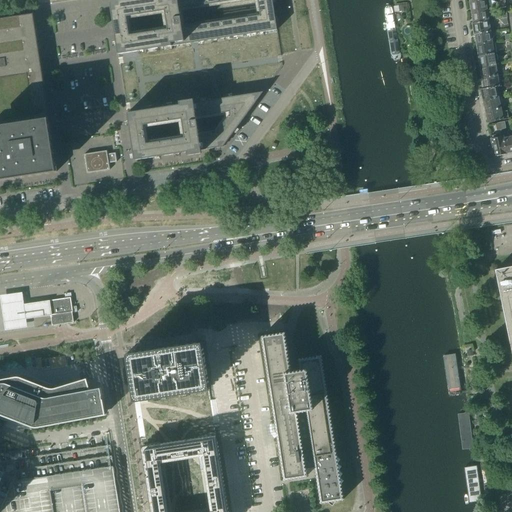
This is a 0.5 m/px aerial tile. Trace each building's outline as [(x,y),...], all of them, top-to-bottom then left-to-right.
[(124,0),(110,2),(128,114),(135,159),(223,146),(283,66),(272,0),(124,0)] [(489,9),(487,0),(475,0),(470,1),(470,2),(470,4),(470,7),(471,8),(472,12),(489,9)] [(385,9),(388,30),(390,32),(393,31),(395,29),(392,8),(390,6),(387,7),(385,9)] [(490,20),(489,9),(472,12),(472,13),(471,14),(473,23),(490,20)] [(0,180),(58,171),(50,122),(33,14),(0,19),(0,180)] [(492,31),(490,20),(473,23),(474,34),(492,31)] [(494,42),(492,31),(474,34),(476,44),(477,44),(477,45),(494,42)] [(496,53),(494,42),(477,45),(478,50),(477,51),(477,55),(479,55),(479,56),(496,53)] [(497,64),(496,53),(479,56),(479,57),(478,58),(479,62),(480,63),(480,67),(497,64)] [(499,75),(497,64),(480,67),(481,72),(480,73),(481,76),(482,77),(482,78),(499,75)] [(501,86),(499,75),(482,78),(482,79),(481,80),(482,83),(483,84),(484,89),(481,89),(481,90),(501,86)] [(501,87),(501,86),(481,90),(481,91),(480,92),(481,95),(482,96),(483,100),(500,97),(498,87),(501,87)] [(503,108),(500,97),(483,100),(484,102),(483,103),(484,106),(485,107),(486,111),(503,108)] [(503,112),(503,108),(486,111),(487,116),(486,118),(487,123),(508,119),(507,111),(503,112)] [(511,134),(502,137),(506,153),(511,152),(511,153),(511,152),(511,134)] [(506,154),(506,153),(502,137),(496,138),(495,135),(490,136),(495,157),(506,154)] [(84,154),(87,173),(110,170),(109,163),(110,162),(110,163),(117,162),(115,153),(108,154),(107,155),(107,151),(84,154)] [(352,196),(345,197),(350,247),(376,243),(368,194),(352,196)] [(511,266),(494,270),(511,356),(511,355),(511,266)] [(22,291),(0,294),(0,298),(4,329),(26,326),(25,318),(51,314),(49,300),(23,303),(22,291)] [(51,314),(52,326),(73,323),(72,311),(70,296),(49,300),(51,314)] [(224,332),(277,326),(275,312),(222,317),(224,332)] [(273,415),(274,416),(275,421),(274,422),(275,423),(277,423),(276,422),(281,422),(282,425),(281,426),(280,426),(280,427),(280,428),(280,429),(280,430),(281,431),(282,431),(283,431),(284,435),(279,436),(279,435),(277,435),(276,436),(278,437),(278,443),(278,444),(279,444),(280,450),(279,451),(280,451),(281,457),(280,458),(281,459),(282,464),(281,465),(282,466),(282,467),(282,468),(283,469),(283,471),(282,472),(283,473),(283,475),(283,476),(284,476),(284,478),(283,479),(285,480),(285,479),(287,479),(288,480),(289,479),(291,478),(292,479),(293,478),(294,478),(295,479),(296,478),(298,477),(299,478),(300,477),(301,477),(302,477),(303,476),(305,476),(306,477),(307,475),(306,475),(306,473),(307,472),(306,471),(305,469),(306,468),(314,467),(315,468),(315,470),(315,471),(316,471),(316,473),(315,474),(316,475),(317,477),(316,478),(317,479),(317,480),(316,481),(317,482),(318,484),(317,485),(318,486),(318,487),(317,488),(318,489),(319,491),(318,492),(319,493),(319,495),(319,496),(320,496),(320,498),(319,499),(320,500),(320,502),(320,503),(321,504),(322,503),(324,502),(325,503),(325,502),(327,502),(328,503),(329,502),(331,501),(332,502),(332,501),(334,501),(335,502),(336,501),(338,500),(339,501),(340,500),(341,500),(342,500),(344,499),(343,498),(342,496),(343,495),(342,495),(342,493),(342,492),(341,491),(341,489),(342,488),(341,488),(341,486),(341,485),(340,484),(340,482),(341,481),(340,480),(339,479),(340,478),(339,477),(339,475),(340,474),(339,473),(338,472),(339,470),(338,470),(338,468),(339,467),(338,466),(337,464),(338,463),(337,463),(337,461),(337,460),(336,459),(336,457),(337,456),(336,455),(336,454),(336,453),(335,452),(335,450),(336,449),(335,448),(335,447),(335,446),(334,445),(334,443),(335,442),(334,441),(333,436),(334,435),(333,434),(332,429),(333,428),(332,427),(331,422),(331,421),(330,420),(330,415),(330,414),(329,413),(328,407),(329,406),(328,406),(327,400),(328,399),(327,399),(326,393),(327,392),(326,391),(325,386),(326,385),(325,384),(324,379),(325,378),(324,377),(323,372),(324,371),(323,370),(322,368),(323,367),(322,367),(322,365),(323,364),(322,363),(321,361),(322,360),(321,359),(321,358),(322,357),(320,356),(319,357),(317,357),(316,356),(316,357),(314,357),(313,357),(312,358),(310,358),(309,357),(309,358),(307,359),(306,358),(305,359),(303,359),(302,358),(301,359),(300,360),(299,359),(298,360),(299,361),(299,363),(298,364),(299,365),(300,367),(290,369),(285,338),(286,337),(285,336),(284,334),(285,333),(284,332),(283,333),(281,333),(280,333),(279,334),(277,334),(276,333),(276,334),(274,335),(273,334),(272,335),(270,335),(269,334),(269,335),(267,336),(266,335),(265,336),(263,336),(262,335),(261,337),(262,338),(262,340),(262,341),(263,341),(263,343),(262,344),(263,345),(264,347),(263,348),(264,348),(264,350),(263,351),(264,352),(265,354),(264,355),(265,356),(265,357),(264,358),(266,359),(266,361),(265,362),(266,363),(266,364),(266,365),(267,366),(267,368),(266,369),(267,370),(267,371),(267,373),(268,373),(268,375),(267,376),(268,377),(269,379),(268,380),(269,380),(269,382),(268,383),(269,384),(270,386),(269,387),(270,387),(270,389),(269,390),(270,391),(271,393),(270,394),(271,395),(272,400),(271,401),(272,402),(273,407),(272,408),(273,409),(274,414),(273,415)] [(228,511),(202,342),(127,353),(151,511),(228,511)] [(454,371),(457,392),(459,393),(462,393),(464,390),(461,370),(458,368),(455,369),(454,371)] [(0,413),(12,419),(13,420),(13,421),(14,421),(15,422),(16,422),(17,421),(18,421),(32,426),(33,427),(34,427),(36,427),(37,427),(39,427),(106,414),(103,399),(102,399),(102,396),(101,388),(90,390),(87,379),(55,388),(54,388),(52,389),(51,389),(49,388),(48,388),(41,385),(41,384),(41,383),(40,383),(39,382),(38,382),(37,382),(37,383),(36,383),(22,378),(21,377),(19,377),(17,377),(16,377),(14,377),(0,379),(0,413)] [(463,423),(466,444),(468,446),(471,446),(473,443),(469,422),(467,421),(464,421),(463,423)] [(0,511),(120,511),(109,436),(59,444),(0,452),(0,511)] [(470,476),(473,497),(475,499),(478,498),(480,496),(477,475),(475,474),(472,474),(470,476)]
